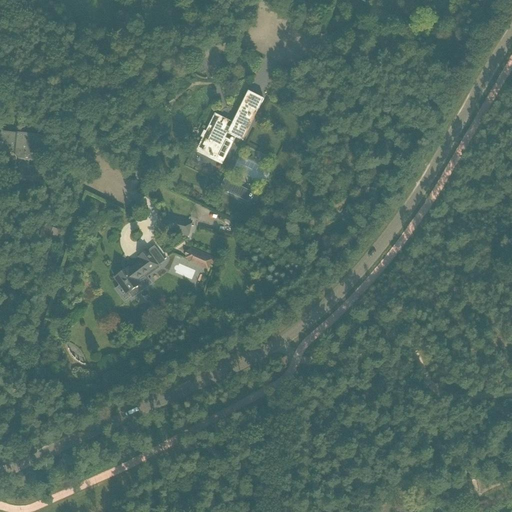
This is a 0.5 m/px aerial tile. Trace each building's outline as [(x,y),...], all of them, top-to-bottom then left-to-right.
[(258,110),(264,100),(248,92),(230,128),(220,123),(223,118),(214,114),(205,132),(204,131),(200,138),(202,139),(197,149),(199,150),(198,152),(203,155),(204,153),(211,156),(210,157),(213,158),(216,159),(228,134),(239,140),(255,108),(258,110)] [(0,151),(14,153),(19,161),(18,176),(17,181),(38,183),(39,178),(41,153),(39,153),(40,141),(22,139),(22,135),(0,133),(0,151)] [(251,195),(252,193),(244,189),(243,192),(223,182),(219,189),(248,202),(250,198),(252,196),(251,195)] [(163,231),(188,237),(192,222),(167,216),(163,231)] [(44,225),(39,237),(43,239),(53,243),(56,234),(58,231),(44,225)] [(141,261),(129,270),(128,269),(115,278),(120,286),(120,287),(121,289),(118,291),(117,293),(120,297),(123,297),(125,295),(126,295),(129,293),(131,296),(134,296),(140,293),(140,290),(137,287),(140,285),(138,281),(149,273),(151,275),(160,268),(158,265),(165,261),(154,246),(139,258),(141,261)] [(191,262),(207,269),(212,258),(190,249),(186,258),(191,261),(191,262)]
